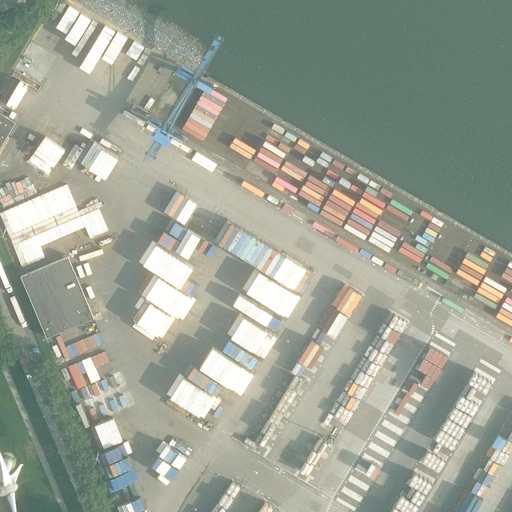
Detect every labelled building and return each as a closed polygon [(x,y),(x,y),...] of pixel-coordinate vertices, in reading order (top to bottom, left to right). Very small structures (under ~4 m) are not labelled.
[(25,83),(12,106),(21,111),(34,87),(25,83)] [(0,148),(16,122),(0,112),(0,148)] [(19,148),(10,144),(6,153),(15,157),(19,148)] [(415,192),(423,177),(397,162),(389,177),(415,192)] [(59,188),(40,194),(47,215),(66,209),(59,188)] [(266,249),(271,241),(257,234),(246,254),(255,259),(261,246),(266,249)] [(68,256),(21,276),(42,326),(50,322),(55,334),(94,317),(68,256)] [(154,307),(143,325),(161,336),(169,336),(175,327),(170,327),(166,325),(156,325),(156,317),(173,318),(172,324),(177,324),(180,320),(162,309),(162,312),(154,307)] [(50,322),(42,326),(47,337),(55,334),(50,322)]
